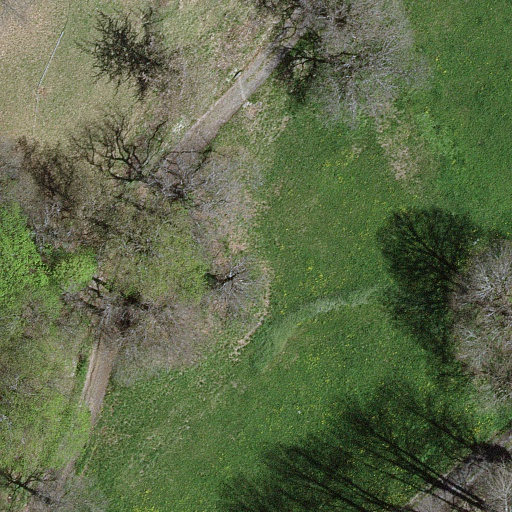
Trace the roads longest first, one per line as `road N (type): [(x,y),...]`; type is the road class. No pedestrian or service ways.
road 1 (track): [(64,511),(192,185),(321,0)]
road 2 (track): [(418,511),(511,437)]
